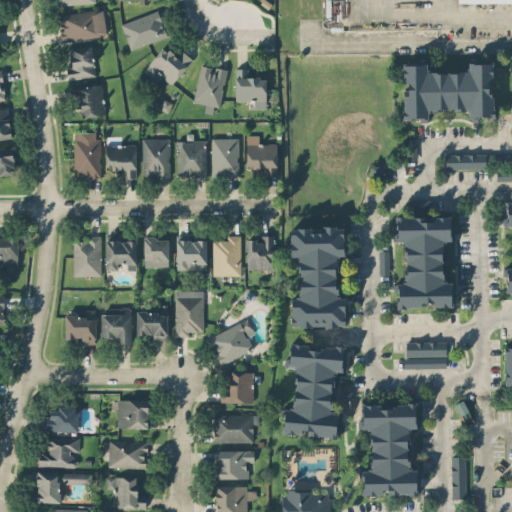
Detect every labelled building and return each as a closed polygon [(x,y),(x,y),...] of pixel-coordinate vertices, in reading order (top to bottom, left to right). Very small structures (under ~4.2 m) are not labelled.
[(60,40),(107,34),(103,7),(57,13),(60,40)] [(129,48),(165,35),(157,10),(120,22),(129,48)] [(94,74),(89,44),(69,48),(72,65),(65,66),(67,79),(94,74)] [(155,82),(163,74),(168,79),(184,64),(166,45),(142,67),(155,82)] [(402,117),(428,117),(428,109),(468,109),(468,115),(492,115),(491,62),(467,62),(467,70),(427,71),(427,62),(402,63),(402,117)] [(218,113),(225,67),(198,63),(193,100),(201,101),(200,111),(218,113)] [(246,67),(235,67),(234,97),(253,98),(253,106),(265,106),(266,77),(245,76),(246,67)] [(104,112),(100,83),(71,87),(73,98),(80,97),(82,115),(104,112)] [(6,106),(0,107),(0,137),(11,136),(6,106)] [(100,177),(100,130),(72,130),(72,177),(100,177)] [(277,174),(277,144),(260,144),(259,134),(245,134),(245,165),(263,165),(263,174),(277,174)] [(169,136),(141,136),(141,176),(169,176),(169,136)] [(237,136),(210,136),(210,175),(237,175),(237,136)] [(206,138),(175,138),(175,176),(206,176),(206,138)] [(416,159),(416,138),(405,138),(405,159),(416,159)] [(135,144),(105,144),(105,165),(116,165),(116,175),(135,175),(135,144)] [(0,174),(12,174),(12,149),(0,149),(0,174)] [(511,152),(489,152),(489,162),(511,162),(511,152)] [(484,153),(445,153),(445,167),(484,167),(484,153)] [(406,174),(404,161),(370,164),(372,178),(406,174)] [(511,170),(496,170),(496,179),(511,179),(511,170)] [(409,209),(429,209),(429,199),(409,199),(409,209)] [(395,215),(395,241),(403,241),(404,282),(396,282),(397,306),(451,305),(451,280),(442,280),(442,241),(450,241),(450,214),(395,215)] [(289,226),(289,257),(297,256),(298,296),(289,296),(290,327),(344,326),(344,295),(336,295),(335,254),(344,254),(343,225),(289,226)] [(212,274),(240,274),(240,234),(212,234),(212,274)] [(100,235),(72,235),(72,274),(100,274),(100,235)] [(246,235),(246,267),(272,267),(272,235),(246,235)] [(0,271),(7,271),(7,265),(16,265),(16,236),(0,236),(0,271)] [(143,265),(168,265),(168,236),(143,236),(143,265)] [(175,268),(206,268),(206,237),(175,237),(175,268)] [(136,239),(105,240),(106,269),(117,269),(117,263),(136,263),(136,239)] [(388,250),(378,250),(378,272),(388,272),(388,250)] [(202,289),(173,289),(173,334),(202,334),(202,289)] [(166,337),(166,306),(135,306),(135,337),(166,337)] [(130,340),(130,307),(100,307),(100,340),(130,340)] [(64,313),(64,341),(95,341),(95,309),(84,309),(84,313),(64,313)] [(207,335),(219,363),(257,346),(245,319),(207,335)] [(445,340),(404,340),(404,366),(445,366),(445,340)] [(281,433),(336,436),(338,411),(330,411),(333,370),(342,371),(343,345),(289,342),(287,367),(295,368),(293,407),(283,406),(281,433)] [(511,344),(503,344),(503,384),(511,384),(511,344)] [(220,400),(250,401),(250,380),(258,380),(258,370),(230,370),(230,390),(220,390),(220,400)] [(147,426),(147,398),(116,398),(116,426),(147,426)] [(409,467),(409,428),(415,428),(415,403),(360,403),(360,428),(369,428),(369,469),(362,469),(362,494),(417,493),(417,467),(409,467)] [(46,429),(77,429),(77,406),(46,406),(46,429)] [(212,413),(212,440),(256,440),(256,413),(212,413)] [(47,447),(39,447),(39,465),(77,465),(77,437),(47,437),(47,447)] [(146,439),(102,439),(102,467),(146,467),(146,439)] [(250,449),(215,449),(215,477),(250,477),(250,449)] [(450,497),(464,497),(464,455),(450,455),(450,497)] [(36,500),(61,500),(61,481),(89,481),(89,470),(36,470),(36,500)] [(136,475),(106,475),(106,487),(114,487),(114,506),(144,506),(144,494),(135,494),(136,475)] [(255,484),(215,484),(215,511),(245,511),(245,502),(255,502),(255,484)] [(324,488),(279,488),(279,511),(333,511),(334,496),(324,496),(324,488)]
